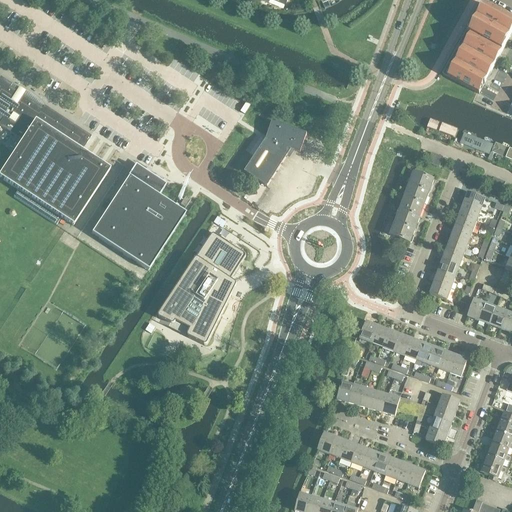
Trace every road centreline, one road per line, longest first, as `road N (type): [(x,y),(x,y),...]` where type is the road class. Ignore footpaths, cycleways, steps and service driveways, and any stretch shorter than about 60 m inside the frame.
road 1 (residential): [(500,350),(402,312),(462,158)]
road 2 (residential): [(337,100),(89,0)]
road 3 (secondary): [(220,511),(288,338)]
road 4 (residential): [(500,350),(457,464)]
